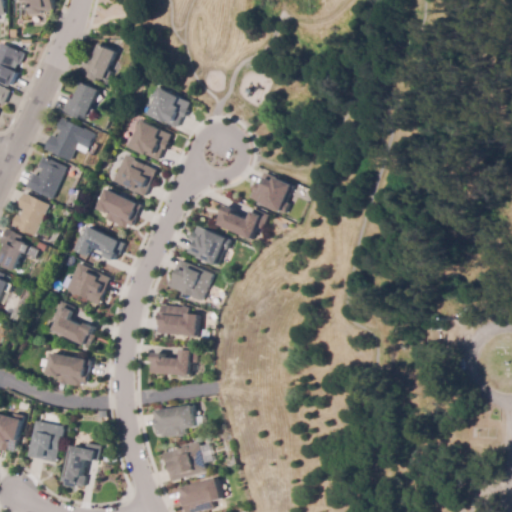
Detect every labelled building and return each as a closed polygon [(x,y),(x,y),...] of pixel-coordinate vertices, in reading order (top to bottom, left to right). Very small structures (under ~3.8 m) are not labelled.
[(54,0),(55,9),(42,9),(42,13),(31,13),(31,9),(29,9),(29,0),(54,0)] [(13,87),(0,80),(0,47),(2,43),(26,54),(21,65),(19,64),(16,72),(20,73),(13,87)] [(106,86),(81,73),(87,61),(92,64),(101,46),(118,54),(109,72),(113,73),(106,86)] [(80,120),(63,112),(69,98),(73,100),(81,82),(101,91),(88,118),(82,115),(80,120)] [(0,85),(12,91),(5,106),(0,103),(0,85)] [(160,87),(191,101),(184,117),(182,115),(177,127),(148,114),(160,87)] [(139,118),(142,119),(142,118),(168,129),(167,131),(172,133),(169,141),(170,142),(167,149),(164,148),(159,159),(127,145),(139,118)] [(72,161),(46,150),(53,136),(58,138),(61,131),(58,130),(63,119),(97,134),(91,150),(80,145),(72,161)] [(125,154),(158,169),(145,196),(113,181),(125,154)] [(54,200),(29,188),(35,175),(41,177),(44,169),(40,167),(45,157),(68,168),(54,200)] [(260,183),(265,172),(294,185),(287,202),(290,203),(286,212),(251,197),(255,190),(254,189),(257,182),(260,183)] [(105,188),(141,204),(132,226),(128,224),(126,228),(104,218),(106,213),(96,208),(105,188)] [(37,237),(14,226),(18,216),(22,217),(26,210),(20,207),(26,194),(51,205),(37,237)] [(258,226),(252,239),(219,224),(221,221),(219,220),(226,205),(235,209),(234,212),(248,219),(253,210),(261,214),(262,212),(269,215),(263,228),(258,226)] [(88,226),(125,243),(120,255),(117,253),(114,260),(104,256),(106,253),(91,246),(86,256),(72,250),(78,236),(82,238),(88,226)] [(228,238),(217,264),(188,252),(194,240),(191,238),(193,233),(195,234),(198,226),(207,229),(207,228),(228,238)] [(38,249),(40,243),(48,247),(46,253),(42,251),(39,259),(25,253),(17,272),(0,264),(8,246),(3,244),(9,229),(26,237),(24,242),(30,244),(29,245),(38,249)] [(181,260),(213,274),(202,300),(170,286),(181,260)] [(81,263),(113,278),(102,305),(69,290),(81,263)] [(0,308),(0,272),(8,276),(6,280),(12,283),(11,284),(14,286),(11,293),(8,292),(0,308)] [(63,302),(78,308),(73,319),(88,325),(89,322),(99,326),(91,346),(56,330),(62,318),(57,316),(63,302)] [(190,314),(200,315),(198,337),(189,336),(190,334),(161,331),(163,306),(190,308),(190,314)] [(440,347),(428,347),(428,331),(433,331),(434,326),(444,327),(444,332),(441,331),(440,347)] [(166,358),(184,359),(185,347),(199,348),(198,362),(193,361),(192,376),(182,375),(182,374),(153,372),(153,360),(155,360),(156,353),(166,354),(166,358)] [(56,353),(92,360),(90,375),(91,375),(90,384),(82,383),(82,386),(61,382),(61,376),(52,375),(56,353)] [(158,426),(158,408),(194,407),(195,426),(185,427),(186,438),(163,439),(163,434),(160,434),(160,426),(158,426)] [(0,413),(16,417),(17,413),(27,416),(18,452),(10,450),(10,451),(2,450),(3,447),(0,446),(0,413)] [(38,422),(66,427),(59,462),(31,457),(38,422)] [(75,446),(88,449),(89,444),(103,447),(101,461),(89,459),(85,477),(89,477),(87,487),(80,486),(79,488),(67,485),(75,446)] [(211,474),(174,483),(167,456),(203,447),(211,474)] [(218,479),(223,499),(214,502),(216,509),(205,511),(185,511),(184,507),(187,506),(182,489),(218,479)]
